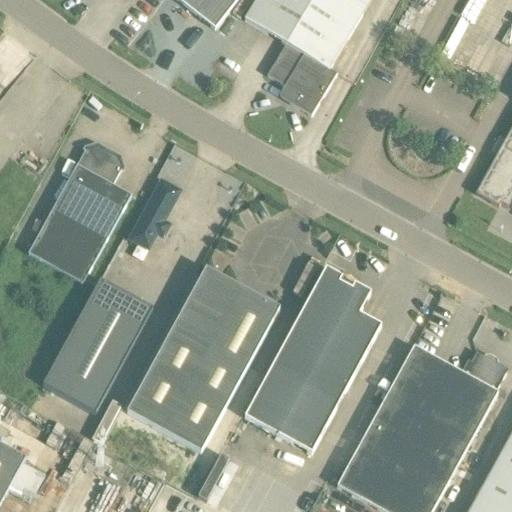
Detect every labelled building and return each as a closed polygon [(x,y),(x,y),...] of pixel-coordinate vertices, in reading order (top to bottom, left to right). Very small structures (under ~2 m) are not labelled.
[(240,0),(174,0),(215,32),(240,0)] [(282,101),(282,102),(312,119),(337,77),(330,73),(373,0),(258,0),(245,23),(286,48),(268,79),(285,89),(281,96),(280,97),(280,98),(280,99),(281,100),(281,101),(282,101)] [(511,130),(506,142),(500,139),(491,155),(497,158),(476,197),(499,210),(501,206),(506,209),(511,197),(511,130)] [(164,167),(181,178),(193,158),(176,147),(164,167)] [(87,152),(29,258),(83,288),(132,199),(114,189),(123,172),(120,161),(98,149),(87,152)] [(162,184),(130,242),(148,253),(180,194),(162,184)] [(206,271),(127,416),(202,456),(281,312),(206,271)] [(371,296),(326,272),(244,420),(312,457),(381,329),(360,317),(371,296)] [(153,313),(100,284),(43,389),(95,418),(153,313)] [(496,395),(508,373),(477,355),(471,365),(468,363),(461,376),(414,350),(337,490),(377,511),(434,511),(498,396),(496,395)] [(511,511),(511,437),(470,511),(511,511)] [(0,510),(26,462),(0,447),(0,510)]
